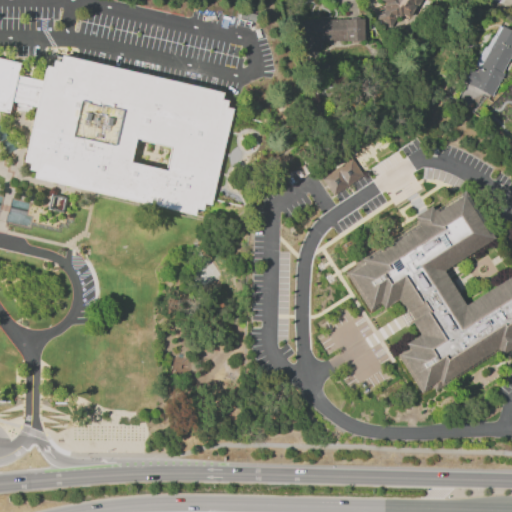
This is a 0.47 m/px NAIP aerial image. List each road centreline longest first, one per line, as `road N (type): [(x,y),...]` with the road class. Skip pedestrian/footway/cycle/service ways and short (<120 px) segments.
road 1 (primary): [(89,511),(171,504),(511,511)]
road 2 (primary): [(511,482),(225,475)]
road 3 (primary): [(225,475),(0,482)]
